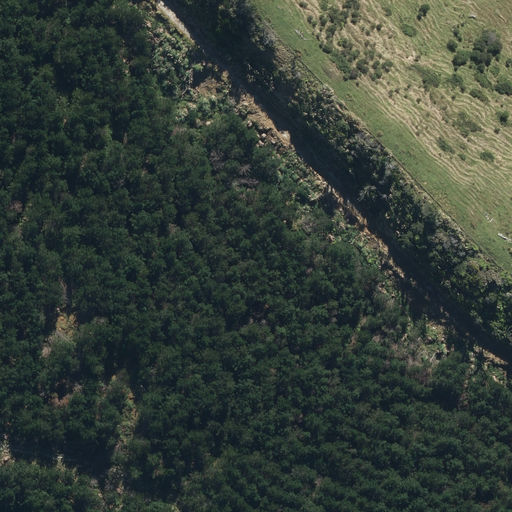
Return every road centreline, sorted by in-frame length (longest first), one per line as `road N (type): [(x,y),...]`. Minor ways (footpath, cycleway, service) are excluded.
road 1 (track): [(511,367),(444,328),(160,0)]
road 2 (track): [(0,460),(136,511)]
